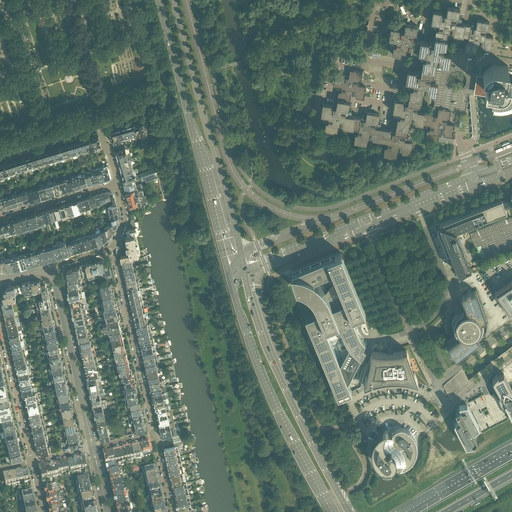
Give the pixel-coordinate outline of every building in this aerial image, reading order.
[(409,122),(423,124),(430,126),(429,130),(427,130),(427,132),(426,133),(426,139),(438,141),(439,135),(439,133),(440,133),(444,133),(444,136),(452,137),(454,125),(446,123),(447,120),(447,118),(449,119),(451,110),(439,108),(438,110),(437,116),(432,116),(433,113),(425,112),(419,111),(421,99),(422,93),(435,95),(436,95),(438,82),(430,81),(431,76),(433,76),(433,73),(434,69),(435,63),(448,65),(450,53),(445,52),(447,37),(448,31),(453,32),(453,34),(463,36),(468,37),(468,42),(465,42),(464,48),(464,50),(474,52),(476,52),(478,44),(483,45),(482,47),(491,49),(493,36),(485,35),(486,30),(488,30),(489,22),(477,20),(476,28),(471,27),(471,25),(465,24),(455,22),(456,17),(458,17),(460,9),(447,7),(446,15),(441,14),(441,12),(433,10),(431,23),(439,24),(438,29),(436,29),(435,35),(433,44),(428,44),(429,41),(421,40),(413,39),(414,34),(416,34),(417,26),(405,24),(404,32),(399,31),(399,29),(391,27),(390,33),(389,40),(397,41),(396,46),(394,45),(392,54),(405,56),(406,48),(411,49),(410,51),(418,52),(426,54),(425,58),(423,58),(423,61),(422,64),(422,67),(421,71),(421,74),(415,73),(416,71),(407,70),(405,82),(413,83),(413,88),(410,88),(409,97),(408,101),(395,99),(393,111),(393,112),(398,112),(398,117),(396,127),(395,133),(390,132),(390,130),(376,127),(375,127),(376,122),(378,123),(379,114),(367,112),(366,120),(361,119),(361,117),(355,116),(345,114),(346,109),(348,110),(350,101),(350,99),(351,94),(356,95),(356,97),(364,99),(366,86),(358,85),(358,83),(359,80),(361,80),(362,72),(350,70),(349,78),(344,77),(344,75),(336,73),(335,79),(334,86),(341,87),(341,92),(338,92),(338,97),(337,99),(336,105),(323,103),(321,115),(326,116),(324,130),(337,132),(338,124),(343,125),(343,127),(353,128),(358,129),(357,134),(355,134),(354,142),(366,144),(367,139),(374,140),(388,142),(387,147),(385,147),(383,155),(396,157),(397,149),(402,150),(402,152),(410,154),(412,141),(404,140),(405,135),(407,135),(408,129),(409,122)] [(465,114),(465,113),(466,107),(468,95),(468,93),(474,85),(479,86),(481,83),(485,83),(485,79),(485,78),(485,79),(484,79),(483,78),(482,78),(482,77),(482,76),(483,75),(484,75),(484,74),(482,74),(473,73),(472,72),(471,71),(471,70),(471,68),(472,68),(473,67),(473,66),(472,66),(472,65),(472,60),(473,60),(474,60),(474,59),(474,58),(473,58),(474,52),(464,50),(464,48),(451,46),(450,46),(450,47),(450,48),(451,49),(450,53),(448,65),(435,63),(434,69),(433,73),(433,76),(431,76),(430,81),(438,82),(436,95),(435,95),(435,99),(434,99),(433,99),(433,100),(433,101),(434,101),(433,106),(432,107),(432,108),(432,109),(433,109),(438,110),(439,108),(451,110),(453,111),(455,111),(455,112),(456,113),(457,112),(463,112),(463,113),(463,114),(464,114),(465,114)] [(507,74),(508,67),(508,66),(495,64),(494,64),(492,64),(491,64),(490,65),(489,65),(488,66),(487,66),(486,67),(486,68),(485,69),(484,69),(485,69),(484,70),(484,71),(483,72),(482,74),(484,74),(484,75),(483,75),(482,76),(482,77),(482,78),(483,78),(484,79),(485,79),(485,78),(485,79),(485,83),(484,87),(488,87),(487,89),(487,90),(488,90),(488,91),(489,92),(490,92),(490,91),(491,91),(491,90),(491,89),(492,88),(497,89),(496,91),(496,96),(493,95),(491,107),(492,107),(492,106),(494,107),(493,112),(494,112),(496,113),(498,113),(499,113),(501,113),(502,113),(504,112),(506,112),(507,112),(509,111),(510,111),(511,110),(511,80),(509,80),(510,79),(505,78),(506,77),(506,76),(506,75),(506,74),(507,74)] [(140,123),(132,126),(136,138),(141,136),(141,137),(141,138),(142,138),(143,138),(144,138),(145,137),(145,136),(145,135),(148,135),(145,123),(142,124),(141,124),(140,123)] [(132,126),(127,127),(130,138),(132,138),(133,139),(136,138),(132,126)] [(121,129),(124,139),(125,141),(128,140),(128,139),(130,138),(127,127),(121,129)] [(121,129),(115,131),(119,142),(121,141),(121,140),(124,139),(121,129)] [(119,142),(115,131),(109,133),(113,145),(117,143),(117,142),(119,142)] [(98,136),(92,138),(95,150),(97,149),(98,150),(102,149),(98,136)] [(92,138),(85,140),(89,151),(89,152),(95,150),(92,138)] [(79,142),(83,152),(83,153),(85,153),(85,152),(89,151),(85,140),(79,142)] [(73,144),(77,154),(77,155),(80,155),(79,153),(83,152),(79,142),(73,144)] [(73,144),(67,146),(70,156),(71,157),(73,156),(73,155),(77,154),(73,144)] [(62,147),(61,147),(64,158),(65,159),(67,158),(67,157),(70,156),(67,146),(63,147),(63,146),(62,146),(61,147),(62,147)] [(61,147),(55,149),(58,160),(59,161),(61,160),(61,159),(64,158),(61,147)] [(115,151),(117,157),(127,154),(128,153),(126,148),(123,149),(117,150),(115,151)] [(49,151),(52,162),(52,163),(55,162),(55,161),(58,160),(55,149),(49,151)] [(43,153),(46,164),(46,165),(49,164),(48,163),(52,162),(49,151),(43,153)] [(43,153),(37,155),(40,165),(40,166),(43,166),(42,165),(46,164),(43,153)] [(117,157),(119,162),(130,159),(129,157),(128,157),(127,154),(117,157)] [(37,155),(31,157),(34,167),(34,168),(37,168),(36,167),(40,165),(37,155)] [(31,157),(25,159),(28,169),(28,170),(31,169),(30,168),(34,167),(31,157)] [(19,160),(22,171),(22,172),(25,171),(24,170),(28,169),(25,159),(19,160)] [(119,162),(120,168),(130,165),(129,162),(130,161),(130,159),(119,162)] [(13,162),(16,173),(16,174),(18,173),(18,172),(22,171),(19,160),(13,162)] [(13,162),(6,164),(9,175),(10,176),(12,175),(12,174),(16,173),(13,162)] [(1,166),(0,166),(4,178),(6,177),(6,176),(9,175),(6,164),(2,165),(1,165),(1,166)] [(107,165),(101,167),(105,180),(111,178),(107,165)] [(120,168),(122,174),(133,171),(132,168),(131,169),(130,165),(120,168)] [(101,167),(95,168),(99,182),(105,180),(101,167)] [(93,170),(90,171),(94,183),(99,182),(95,168),(92,169),(93,170)] [(123,180),(123,182),(124,185),(135,182),(134,179),(136,178),(140,177),(142,180),(145,179),(146,181),(159,176),(157,170),(155,171),(154,169),(136,176),(124,180),(123,180)] [(84,173),(84,175),(88,185),(94,183),(90,171),(87,172),(87,171),(84,172),(84,173)] [(122,174),(124,180),(136,176),(135,172),(134,173),(133,171),(122,174)] [(84,173),(78,175),(82,187),(88,185),(84,175),(84,173)] [(71,177),(72,178),(75,189),(82,187),(78,175),(71,177)] [(65,179),(65,180),(69,191),(75,189),(72,178),(68,180),(68,178),(65,179)] [(58,179),(59,182),(62,193),(65,192),(69,191),(65,180),(60,181),(59,179),(58,179)] [(48,185),(45,186),(49,197),(51,196),(55,195),(52,184),(51,181),(47,183),(48,185)] [(59,182),(52,184),(55,195),(59,194),(62,193),(59,182)] [(42,187),(38,188),(42,199),(49,197),(45,186),(45,184),(42,185),(42,187)] [(38,187),(32,189),(32,190),(33,190),(36,201),(38,201),(38,200),(42,199),(38,188),(38,187)] [(127,196),(128,199),(144,195),(143,190),(138,191),(137,187),(125,190),(126,192),(126,193),(127,195),(127,196)] [(32,189),(27,191),(27,192),(30,201),(30,203),(32,202),(36,201),(33,190),(32,190),(32,189)] [(23,192),(21,193),(24,203),(26,202),(30,201),(27,192),(27,191),(27,190),(23,191),(23,192)] [(21,193),(16,195),(19,204),(22,203),(24,203),(21,193)] [(10,195),(10,196),(13,206),(14,206),(19,204),(16,195),(15,194),(10,195)] [(440,227),(438,228),(439,232),(441,236),(439,236),(443,246),(447,257),(452,255),(454,262),(455,264),(457,268),(459,273),(460,273),(460,272),(471,268),(469,263),(468,260),(467,257),(461,244),(461,242),(460,240),(456,231),(457,231),(475,224),(476,224),(479,222),(507,211),(505,206),(507,205),(511,203),(511,194),(510,195),(511,197),(502,201),(502,199),(471,211),(463,214),(439,224),(440,227)] [(146,195),(144,195),(128,199),(129,203),(130,206),(129,206),(129,207),(130,207),(130,209),(138,207),(143,205),(148,203),(149,203),(148,200),(147,200),(146,195)] [(3,197),(7,208),(11,207),(13,206),(10,196),(8,197),(7,196),(3,197)] [(90,197),(88,198),(91,208),(92,208),(97,206),(94,196),(90,197)] [(85,199),(83,199),(87,214),(90,213),(89,210),(92,209),(91,208),(88,198),(85,199)] [(87,214),(83,199),(80,200),(77,201),(81,211),(81,212),(81,213),(84,213),(84,214),(87,214)] [(71,203),(75,215),(76,216),(82,215),(81,213),(81,212),(81,211),(77,201),(73,202),(71,203)] [(69,204),(65,205),(69,215),(72,214),(72,216),(75,215),(71,203),(69,204)] [(106,207),(107,213),(118,210),(116,204),(114,205),(106,207)] [(59,207),(63,218),(63,219),(66,218),(69,217),(69,215),(65,205),(61,206),(59,207)] [(56,208),(54,208),(59,227),(62,226),(60,220),(59,219),(63,218),(59,207),(56,208)] [(51,209),(48,210),(51,221),(55,220),(55,222),(59,234),(61,233),(59,227),(54,208),(51,209)] [(44,211),(42,212),(45,223),(48,231),(50,230),(49,224),(48,223),(51,221),(48,210),(44,211)] [(118,210),(107,213),(109,219),(111,219),(119,216),(118,210)] [(42,212),(35,214),(38,225),(42,224),(42,226),(46,225),(45,223),(42,212)] [(35,214),(28,216),(31,227),(34,226),(35,228),(38,227),(38,225),(35,214)] [(28,216),(21,218),(24,229),(25,232),(29,231),(28,228),(31,227),(28,216)] [(109,223),(110,225),(112,233),(114,233),(114,232),(116,230),(115,228),(116,228),(117,226),(119,221),(119,216),(111,219),(112,222),(109,223)] [(21,218),(14,220),(17,232),(24,229),(21,218)] [(129,236),(134,235),(137,234),(136,230),(137,230),(136,227),(134,219),(131,220),(131,221),(131,223),(130,225),(130,227),(129,229),(127,229),(128,232),(127,233),(127,235),(129,236)] [(10,223),(8,223),(11,234),(13,234),(14,235),(18,234),(17,233),(17,232),(14,220),(11,221),(10,223)] [(104,227),(105,229),(108,238),(110,238),(110,236),(112,236),(113,235),(112,233),(110,225),(107,226),(106,222),(103,223),(104,227)] [(4,224),(2,225),(6,236),(11,234),(8,223),(7,224),(6,223),(5,223),(4,224)] [(99,229),(100,231),(104,242),(106,242),(105,241),(108,240),(108,239),(108,238),(105,229),(102,230),(101,226),(99,227),(99,229)] [(94,231),(94,233),(98,245),(100,245),(100,244),(104,243),(104,242),(100,231),(99,229),(94,231)] [(94,233),(89,235),(92,247),(98,245),(94,233)] [(89,235),(83,237),(86,249),(92,247),(89,235)] [(128,249),(129,254),(130,257),(132,256),(139,255),(139,254),(134,235),(129,236),(125,237),(125,238),(127,244),(126,245),(127,249),(128,249)] [(83,237),(77,239),(81,251),(86,249),(83,237)] [(77,239),(71,241),(75,253),(81,251),(77,239)] [(34,242),(36,250),(40,263),(49,260),(45,248),(44,247),(40,248),(39,242),(42,241),(42,240),(38,241),(38,240),(34,242)] [(59,242),(59,243),(59,245),(63,256),(69,254),(66,242),(65,241),(62,242),(61,241),(59,242)] [(71,241),(66,242),(69,254),(75,253),(71,241)] [(53,244),(53,246),(57,258),(63,256),(59,245),(59,243),(53,244)] [(49,247),(45,248),(49,260),(57,258),(53,246),(49,248),(49,247)] [(30,252),(34,265),(40,263),(36,250),(30,252)] [(23,254),(28,267),(34,265),(30,252),(26,253),(23,254)] [(333,256),(291,273),(293,279),(296,289),(294,290),(305,318),(322,360),(338,397),(352,392),(352,391),(347,381),(349,378),(351,377),(351,378),(352,378),(352,379),(353,379),(354,379),(355,379),(355,378),(356,378),(357,377),(357,376),(358,372),(359,368),(367,367),(369,360),(376,337),(365,311),(342,256),(341,253),(333,256)] [(10,255),(11,258),(14,270),(15,271),(17,270),(21,269),(17,256),(14,257),(13,254),(10,255)] [(17,256),(21,269),(24,268),(28,267),(23,254),(20,255),(17,256)] [(0,265),(1,270),(2,271),(4,270),(5,271),(8,270),(5,260),(4,256),(3,257),(2,256),(1,257),(0,257),(0,265)] [(11,258),(5,260),(8,270),(10,270),(11,271),(12,271),(14,270),(11,258)] [(121,262),(123,267),(135,265),(133,259),(121,262)] [(97,261),(91,262),(94,275),(99,273),(97,261)] [(100,261),(97,261),(99,273),(99,274),(102,273),(103,276),(106,275),(103,263),(103,261),(101,261),(100,261)] [(91,262),(85,264),(86,271),(89,280),(94,278),(94,275),(91,262)] [(106,263),(103,263),(106,275),(106,278),(112,276),(111,269),(109,266),(107,264),(106,263)] [(66,273),(67,276),(80,273),(82,273),(82,272),(86,271),(85,264),(72,268),(71,269),(69,270),(68,270),(66,272),(66,273)] [(123,267),(124,274),(136,271),(135,265),(123,267)] [(137,277),(136,271),(124,274),(125,279),(137,277)] [(66,279),(67,283),(81,279),(80,273),(67,276),(67,278),(66,279)] [(125,279),(127,285),(138,283),(139,283),(137,277),(125,279)] [(66,285),(67,289),(80,285),(82,285),(81,279),(67,283),(67,284),(66,285)] [(31,282),(33,292),(33,295),(39,294),(39,293),(42,292),(42,291),(39,280),(38,280),(37,280),(36,281),(31,282)] [(39,280),(42,291),(42,292),(43,295),(43,297),(49,296),(48,293),(48,290),(47,288),(45,284),(43,282),(39,280)] [(496,291),(495,292),(509,313),(508,313),(508,314),(509,314),(510,315),(511,315),(511,280),(501,288),(496,291)] [(22,283),(23,291),(25,297),(31,295),(30,293),(33,292),(31,282),(31,281),(27,282),(22,283)] [(3,293),(4,296),(16,293),(15,289),(16,289),(17,293),(23,291),(22,283),(16,285),(9,287),(8,288),(8,287),(8,288),(7,288),(6,289),(6,291),(5,291),(4,291),(3,292),(3,293)] [(98,286),(99,292),(111,290),(111,288),(112,287),(111,283),(98,286)] [(127,285),(128,291),(139,289),(138,283),(127,285)] [(67,292),(67,295),(82,291),(80,285),(67,289),(68,291),(67,292)] [(128,291),(129,297),(141,294),(139,289),(128,291)] [(101,298),(114,295),(113,292),(112,292),(112,291),(111,290),(99,292),(100,295),(101,298)] [(470,291),(469,291),(468,291),(467,291),(467,292),(466,292),(466,293),(466,294),(465,294),(462,295),(466,309),(463,310),(463,311),(462,312),(461,312),(460,313),(459,314),(458,315),(457,316),(456,317),(456,318),(455,319),(455,320),(454,321),(454,322),(454,323),(454,324),(454,325),(454,326),(454,327),(454,328),(454,329),(455,330),(455,331),(456,332),(456,333),(457,334),(456,334),(458,337),(447,346),(450,350),(449,351),(449,352),(449,353),(449,354),(450,354),(451,354),(451,355),(452,354),(453,354),(456,358),(480,340),(477,336),(478,336),(478,335),(479,335),(480,334),(480,333),(481,332),(481,331),(482,330),(482,329),(482,328),(482,326),(483,325),(483,324),(482,323),(482,322),(482,321),(482,320),(486,319),(476,290),(471,292),(470,291)] [(69,297),(70,300),(82,297),(84,297),(86,297),(84,291),(82,291),(67,295),(68,297),(69,297)] [(3,300),(3,302),(14,300),(17,299),(17,297),(14,298),(13,294),(16,293),(4,296),(2,296),(2,297),(1,298),(2,299),(2,300),(2,299),(3,300)] [(129,297),(131,303),(142,300),(141,294),(129,297)] [(102,301),(102,304),(114,301),(114,300),(115,299),(114,295),(101,298),(102,301)] [(50,301),(49,296),(43,297),(43,299),(41,299),(36,300),(38,308),(50,306),(51,305),(50,301)] [(70,307),(71,306),(84,303),(87,303),(87,302),(86,297),(84,297),(82,297),(70,300),(70,302),(69,303),(70,307)] [(1,303),(3,308),(5,308),(5,307),(9,306),(9,308),(13,307),(13,306),(17,305),(16,303),(15,303),(14,300),(3,302),(1,303)] [(131,303),(132,309),(143,306),(142,300),(131,303)] [(84,303),(71,306),(71,308),(71,309),(71,312),(72,312),(85,309),(89,308),(87,303),(84,303)] [(4,314),(17,311),(18,311),(17,305),(13,306),(13,307),(9,308),(9,306),(5,307),(5,308),(3,308),(3,310),(4,313),(4,314)] [(50,307),(50,306),(38,308),(36,309),(38,314),(51,311),(52,310),(51,308),(50,307)] [(132,309),(133,314),(145,312),(143,306),(132,309)] [(101,316),(101,317),(117,313),(116,311),(118,311),(117,307),(105,309),(104,310),(101,311),(102,316),(101,316)] [(73,318),(86,315),(86,312),(85,309),(72,312),(73,314),(72,315),(73,318)] [(5,317),(5,320),(7,319),(11,318),(12,319),(16,318),(16,317),(20,316),(19,316),(19,314),(18,314),(17,311),(4,314),(5,317)] [(51,313),(51,311),(38,314),(38,317),(39,317),(39,320),(52,317),(53,316),(52,314),(51,313)] [(133,314),(135,320),(146,318),(145,312),(133,314)] [(106,322),(118,319),(120,318),(119,315),(117,315),(117,313),(101,317),(102,319),(105,318),(106,322)] [(74,323),(75,324),(88,321),(91,320),(90,316),(89,317),(88,314),(86,315),(73,318),(74,318),(74,320),(73,321),(74,323)] [(6,324),(6,325),(19,322),(21,321),(20,318),(20,316),(16,317),(16,318),(12,319),(11,318),(7,319),(5,320),(6,321),(6,324)] [(53,319),(52,317),(39,320),(40,323),(41,326),(40,326),(54,323),(54,320),(53,319)] [(135,320),(136,326),(147,323),(146,318),(135,320)] [(103,325),(104,328),(119,325),(119,322),(119,320),(118,320),(118,319),(106,322),(107,324),(103,325)] [(75,329),(77,330),(89,327),(88,324),(89,324),(88,321),(75,324),(76,326),(75,327),(75,329)] [(6,325),(8,330),(10,330),(10,329),(14,328),(14,330),(18,329),(18,328),(22,327),(21,324),(20,325),(19,322),(6,325)] [(55,326),(54,323),(40,326),(41,326),(41,329),(42,332),(55,329),(54,327),(55,326)] [(137,330),(138,334),(151,331),(149,324),(147,325),(147,323),(136,326),(136,327),(137,330)] [(109,333),(110,333),(121,330),(121,329),(121,328),(120,327),(119,325),(104,328),(105,331),(108,330),(109,333)] [(8,330),(9,336),(22,333),(21,330),(22,330),(22,327),(18,328),(18,329),(14,330),(14,328),(10,329),(10,330),(8,330)] [(77,335),(78,336),(91,333),(89,327),(77,330),(77,332),(76,333),(77,335)] [(55,329),(42,332),(43,338),(44,338),(56,335),(56,333),(56,332),(56,329),(55,329)] [(110,333),(111,339),(122,336),(122,335),(122,334),(123,333),(122,330),(121,330),(110,333)] [(139,341),(140,341),(152,339),(151,331),(138,334),(139,338),(139,341)] [(9,336),(10,341),(23,339),(22,333),(9,336)] [(77,339),(78,342),(92,339),(91,333),(78,336),(78,338),(78,339),(77,339)] [(57,335),(56,335),(44,338),(45,343),(58,340),(57,338),(58,337),(57,335)] [(111,339),(113,345),(123,342),(122,336),(111,339)] [(10,341),(11,347),(15,346),(18,345),(18,346),(23,345),(23,344),(24,344),(26,343),(25,338),(23,339),(10,341)] [(80,346),(81,348),(93,345),(92,339),(78,342),(79,345),(80,345),(80,346)] [(139,341),(141,347),(154,344),(152,339),(140,341),(139,341)] [(58,344),(58,340),(45,343),(46,349),(59,346),(58,344)] [(113,345),(114,351),(125,348),(123,342),(113,345)] [(11,347),(13,352),(25,349),(24,344),(23,344),(23,345),(18,346),(18,345),(15,346),(11,347)] [(141,347),(142,353),(155,350),(157,350),(155,344),(154,344),(141,347)] [(406,349),(411,348),(409,344),(408,344),(407,345),(405,345),(404,346),(402,346),(401,347),(399,347),(398,347),(396,347),(395,348),(393,348),(392,348),(392,352),(395,352),(397,351),(399,351),(401,350),(404,350),(406,349)] [(82,354),(95,351),(93,345),(81,348),(80,349),(80,351),(81,352),(82,352),(82,354)] [(59,348),(59,346),(46,349),(47,352),(46,352),(47,355),(61,352),(60,352),(61,352),(61,351),(61,349),(60,348),(59,348)] [(114,351),(115,357),(126,354),(127,352),(125,351),(125,348),(114,351)] [(372,351),(370,360),(367,374),(364,385),(366,385),(368,384),(370,383),(372,382),(375,381),(377,381),(379,380),(382,380),(384,379),(387,379),(394,378),(397,378),(399,379),(402,379),(404,379),(407,379),(409,380),(411,380),(414,381),(416,382),(418,382),(406,349),(404,350),(401,350),(399,351),(397,351),(395,352),(392,352),(390,352),(388,352),(386,352),(383,352),(381,352),(380,352),(379,352),(376,352),(374,351),(372,351)] [(142,353),(144,359),(156,356),(155,350),(142,353)] [(83,358),(84,360),(96,357),(95,351),(82,354),(81,355),(82,357),(83,358)] [(61,352),(47,355),(48,362),(61,359),(61,357),(62,355),(61,352)] [(14,357),(15,363),(25,360),(28,360),(27,354),(25,355),(21,356),(21,355),(17,356),(14,357)] [(115,357),(117,363),(128,360),(126,354),(115,357)] [(144,359),(145,365),(158,362),(156,356),(144,359)] [(84,365),(84,366),(97,363),(96,357),(84,360),(84,362),(83,363),(83,365),(84,365)] [(62,359),(61,359),(48,362),(50,368),(63,365),(62,363),(63,362),(62,359)] [(15,363),(16,368),(19,368),(18,367),(23,366),(23,367),(27,366),(31,365),(30,362),(29,362),(28,360),(25,360),(15,363)] [(117,363),(118,369),(129,366),(128,360),(117,363)] [(145,365),(146,371),(159,368),(158,362),(145,365)] [(85,371),(86,372),(99,369),(97,363),(84,366),(85,366),(85,368),(85,369),(84,369),(85,371)] [(16,368),(18,374),(31,371),(30,368),(31,367),(31,365),(27,366),(23,367),(23,366),(18,367),(19,368),(16,368)] [(64,365),(63,365),(50,368),(51,374),(65,371),(64,365)] [(118,369),(119,375),(132,372),(131,369),(130,368),(129,368),(129,366),(118,369)] [(146,371),(148,377),(160,374),(160,370),(163,369),(163,367),(159,368),(146,371)] [(86,378),(100,375),(99,369),(86,372),(87,374),(86,375),(86,378)] [(18,374),(19,379),(21,379),(21,378),(25,377),(25,378),(29,377),(33,376),(33,373),(31,373),(31,371),(18,374)] [(66,376),(65,371),(51,374),(53,381),(66,378),(65,376),(66,376)] [(121,375),(122,381),(134,378),(134,374),(133,374),(132,374),(132,372),(119,375),(121,375)] [(511,389),(503,373),(499,375),(498,374),(496,375),(495,376),(495,377),(494,378),(493,379),(492,380),(498,392),(498,393),(498,394),(498,396),(498,397),(499,398),(499,399),(499,400),(500,401),(500,402),(501,403),(502,404),(502,405),(503,405),(504,406),(505,407),(506,408),(507,408),(511,418),(511,389)] [(148,377),(149,383),(161,380),(162,380),(160,374),(148,377)] [(86,378),(88,384),(101,380),(101,379),(101,377),(100,376),(100,375),(86,378)] [(19,379),(20,385),(33,382),(33,378),(34,378),(33,376),(29,377),(25,378),(25,377),(21,378),(21,379),(19,379)] [(66,378),(53,381),(54,387),(68,384),(67,384),(67,382),(67,381),(67,378),(66,378)] [(124,383),(125,386),(137,383),(136,380),(135,379),(134,378),(122,381),(120,381),(121,383),(124,383)] [(101,380),(88,384),(89,389),(102,386),(101,383),(105,382),(105,380),(104,380),(101,380)] [(149,383),(150,389),(163,386),(161,380),(149,383)] [(20,385),(21,390),(36,386),(35,384),(34,384),(33,382),(20,385)] [(124,386),(124,389),(123,390),(124,392),(125,392),(137,389),(136,387),(137,387),(137,386),(138,386),(137,383),(125,386),(124,386)] [(68,385),(68,384),(54,387),(55,391),(53,392),(54,394),(56,394),(69,391),(69,390),(68,390),(68,388),(69,387),(68,385)] [(21,390),(22,395),(37,392),(36,386),(21,390)] [(102,386),(89,389),(90,395),(103,391),(105,391),(105,390),(105,389),(104,388),(103,389),(102,386)] [(150,389),(152,395),(164,392),(167,392),(165,386),(163,386),(150,389)] [(124,392),(125,398),(137,395),(137,394),(137,393),(137,392),(138,392),(137,389),(125,392),(124,392)] [(70,391),(69,391),(56,394),(57,401),(71,398),(70,398),(69,395),(70,395),(70,394),(70,393),(70,391)] [(90,395),(91,400),(101,398),(100,395),(104,394),(103,391),(90,395)] [(26,401),(38,398),(40,398),(40,395),(38,395),(37,392),(22,395),(23,399),(23,398),(24,399),(25,399),(26,401)] [(152,395),(153,401),(169,397),(168,395),(168,394),(167,392),(164,392),(152,395)] [(128,401),(128,403),(139,401),(139,398),(138,397),(137,397),(137,395),(125,398),(126,401),(128,401)] [(169,397),(153,401),(154,407),(169,404),(168,400),(168,398),(169,397)] [(27,405),(27,407),(40,404),(38,398),(26,401),(25,401),(25,402),(25,404),(26,405),(27,405)] [(71,399),(71,398),(57,401),(59,409),(72,406),(71,403),(71,402),(72,401),(72,399),(71,399)] [(0,400),(0,407),(10,405),(11,405),(11,404),(11,401),(10,401),(9,401),(9,399),(0,400)] [(128,406),(129,409),(142,406),(141,403),(140,403),(139,401),(128,403),(125,404),(125,407),(128,406)] [(106,402),(93,405),(94,410),(103,408),(107,407),(106,402)] [(29,413),(41,410),(44,409),(44,408),(44,407),(43,406),(43,403),(40,404),(27,407),(26,408),(27,410),(28,411),(29,413)] [(154,407),(155,410),(156,411),(157,413),(171,409),(170,403),(169,404),(154,407)] [(459,405),(459,406),(460,407),(455,409),(460,419),(459,420),(458,418),(454,422),(466,445),(473,444),(474,443),(473,441),(474,441),(475,440),(476,440),(476,439),(476,438),(476,437),(476,436),(474,433),(472,430),(474,429),(474,431),(479,426),(467,403),(459,405)] [(0,407),(0,413),(12,411),(11,407),(10,405),(0,407)] [(72,407),(72,406),(59,409),(61,417),(74,414),(73,411),(74,410),(73,407),(72,406),(72,407)] [(129,409),(130,415),(142,412),(142,411),(142,410),(143,410),(142,406),(129,409)] [(156,416),(157,418),(158,419),(170,416),(172,415),(171,409),(157,413),(157,414),(157,415),(156,416)] [(30,419),(43,416),(41,410),(29,413),(28,413),(28,414),(27,414),(28,416),(29,417),(30,419)] [(0,419),(0,420),(13,417),(12,413),(12,411),(0,413),(0,419)] [(130,422),(132,421),(144,418),(143,417),(143,416),(144,416),(144,415),(144,413),(143,413),(142,412),(142,413),(142,412),(130,415),(131,419),(129,419),(130,422)] [(95,416),(96,421),(105,419),(105,416),(109,415),(109,413),(104,414),(104,413),(100,414),(101,415),(98,416),(98,415),(95,416)] [(75,415),(74,414),(61,417),(63,425),(76,422),(75,419),(75,418),(76,417),(75,415)] [(31,423),(31,425),(44,422),(43,416),(30,419),(29,420),(29,422),(30,422),(30,423),(31,423)] [(158,422),(159,425),(171,422),(170,416),(158,419),(158,420),(158,421),(158,422)] [(0,420),(2,426),(14,423),(15,423),(15,421),(15,419),(14,418),(13,419),(13,417),(0,420)] [(132,421),(133,427),(145,425),(144,423),(145,423),(145,421),(146,421),(145,419),(144,418),(132,421)] [(32,431),(45,428),(44,422),(31,425),(32,427),(31,427),(31,428),(31,431),(31,430),(32,431)] [(77,423),(76,422),(63,425),(65,433),(78,430),(77,427),(77,426),(78,425),(77,423)] [(97,426),(98,431),(108,429),(107,426),(111,425),(111,424),(114,423),(114,422),(107,424),(106,423),(103,424),(103,425),(100,426),(100,425),(97,426)] [(159,426),(160,430),(173,428),(171,422),(159,425),(159,426)] [(2,426),(3,432),(16,429),(16,428),(15,425),(14,423),(2,426)] [(145,425),(133,427),(134,433),(145,431),(146,429),(145,425)] [(160,430),(161,437),(166,436),(167,435),(170,435),(174,434),(176,433),(175,427),(173,428),(160,430)] [(34,437),(47,434),(45,428),(32,431),(33,431),(33,433),(32,434),(33,436),(34,437)] [(407,430),(406,429),(405,429),(404,428),(403,428),(401,428),(400,428),(399,428),(398,428),(397,428),(396,429),(395,430),(394,430),(394,431),(393,432),(392,433),(392,434),(392,435),(390,435),(390,434),(390,433),(389,433),(389,432),(388,432),(387,432),(387,433),(386,433),(386,434),(384,433),(385,432),(385,431),(386,430),(387,429),(388,428),(386,428),(385,428),(384,429),(383,429),(382,430),(381,431),(379,432),(378,433),(377,433),(376,434),(375,435),(375,436),(374,438),(373,439),(373,440),(372,441),(372,443),(371,444),(371,445),(371,446),(371,448),(371,449),(371,450),(371,452),(371,453),(372,454),(372,455),(372,457),(373,458),(374,459),(374,460),(375,461),(376,462),(377,463),(378,464),(379,465),(380,466),(381,467),(382,467),(383,468),(384,468),(385,468),(386,468),(386,469),(387,469),(388,468),(389,468),(390,468),(391,468),(391,467),(392,467),(393,466),(394,465),(395,464),(395,463),(396,462),(396,461),(403,463),(403,464),(403,465),(402,466),(401,466),(401,467),(400,468),(400,469),(401,468),(403,468),(404,467),(405,467),(406,466),(407,465),(408,465),(409,464),(410,463),(411,462),(412,461),(413,460),(413,459),(414,458),(415,457),(415,456),(416,455),(416,453),(417,452),(417,451),(417,450),(417,449),(417,447),(417,446),(417,444),(416,443),(416,442),(416,440),(415,439),(415,438),(414,437),(413,436),(413,435),(412,434),(411,433),(410,432),(409,431),(408,430),(407,430)] [(3,432),(5,438),(17,435),(16,431),(16,429),(3,432)] [(79,431),(78,430),(65,433),(67,441),(80,438),(79,435),(79,434),(79,433),(79,431)] [(102,435),(100,436),(101,441),(113,438),(112,436),(114,436),(113,433),(109,434),(109,433),(105,434),(105,435),(103,436),(102,435)] [(172,435),(174,445),(182,443),(179,433),(172,435)] [(35,443),(36,443),(48,440),(47,434),(34,437),(35,439),(34,439),(34,440),(34,442),(35,443)] [(358,436),(363,445),(367,443),(363,434),(358,436)] [(5,438),(6,444),(19,441),(19,439),(20,439),(19,437),(18,437),(17,435),(5,438)] [(81,439),(80,438),(67,441),(68,448),(83,445),(83,443),(81,442),(81,439)] [(37,449),(49,446),(48,440),(36,443),(36,445),(35,446),(35,448),(36,448),(36,449),(37,449)] [(6,444),(7,450),(20,447),(20,446),(19,443),(19,441),(6,444)] [(146,442),(141,443),(144,457),(147,456),(150,456),(153,455),(150,441),(149,441),(148,441),(147,441),(147,442),(146,442)] [(132,446),(135,459),(137,459),(144,457),(141,443),(140,443),(140,444),(139,444),(137,444),(134,445),(135,445),(134,445),(133,445),(132,446)] [(123,447),(122,447),(124,459),(126,458),(127,461),(135,459),(132,446),(131,446),(131,445),(131,446),(130,445),(129,446),(128,446),(125,447),(124,447),(123,447)] [(165,454),(179,451),(178,445),(164,448),(165,454)] [(49,446),(37,449),(37,451),(36,452),(37,455),(38,455),(51,452),(49,446)] [(9,455),(21,453),(21,449),(20,449),(20,447),(7,450),(9,455)] [(114,449),(113,450),(115,461),(117,461),(118,464),(119,464),(119,463),(125,462),(124,459),(122,447),(122,448),(120,448),(119,449),(118,449),(118,448),(116,449),(114,449)] [(103,452),(106,463),(115,461),(113,450),(107,451),(106,451),(105,451),(104,452),(103,452)] [(165,454),(167,459),(180,456),(179,451),(165,454)] [(9,455),(10,461),(10,462),(23,459),(24,458),(23,455),(22,455),(21,453),(9,455)] [(80,457),(82,469),(84,469),(85,472),(85,473),(83,474),(84,478),(90,476),(89,471),(86,459),(86,458),(85,456),(84,455),(80,456),(80,457)] [(168,465),(168,464),(181,461),(180,456),(167,459),(166,459),(168,465)] [(76,459),(74,459),(77,471),(79,471),(79,470),(82,469),(80,457),(76,458),(76,459)] [(65,459),(62,460),(65,472),(68,472),(68,473),(71,473),(68,461),(66,461),(66,460),(65,460),(65,459)] [(74,459),(68,461),(71,473),(77,471),(74,459)] [(58,463),(57,463),(59,476),(62,475),(62,473),(65,472),(62,460),(59,461),(59,462),(58,462),(58,463)] [(106,463),(108,472),(117,470),(117,468),(115,461),(106,463)] [(168,464),(169,469),(182,466),(181,461),(168,464)] [(57,463),(51,465),(53,477),(59,476),(57,463)] [(48,478),(45,465),(43,465),(43,464),(40,465),(39,466),(40,470),(39,470),(42,482),(44,487),(49,486),(48,478)] [(49,464),(45,465),(48,478),(53,477),(51,465),(49,465),(49,464)] [(169,469),(170,475),(182,472),(184,472),(182,466),(169,469)] [(21,470),(24,483),(30,481),(27,469),(26,468),(24,469),(23,470),(21,470)] [(143,470),(144,476),(156,474),(157,473),(157,470),(156,470),(155,470),(155,468),(153,468),(143,470)] [(110,478),(123,475),(121,469),(119,470),(117,470),(108,472),(109,477),(110,478)] [(18,484),(24,483),(21,470),(20,470),(18,470),(17,471),(16,472),(18,484)] [(13,485),(18,484),(16,472),(15,472),(14,471),(12,471),(12,472),(12,473),(10,473),(13,485)] [(6,487),(13,485),(10,473),(9,473),(8,473),(8,472),(6,473),(6,474),(0,475),(2,484),(6,483),(6,487)] [(170,475),(171,480),(183,477),(182,472),(170,475)] [(144,476),(146,482),(158,480),(158,479),(159,479),(158,476),(157,476),(156,474),(144,476)] [(112,484),(124,481),(123,475),(110,478),(111,480),(110,481),(110,483),(111,484),(112,484)] [(75,481),(77,489),(90,486),(90,482),(91,481),(90,477),(75,481)] [(171,480),(172,486),(185,483),(183,477),(171,480)] [(146,482),(147,488),(159,485),(160,485),(160,484),(159,482),(158,482),(158,480),(146,482)] [(112,490),(113,490),(126,487),(124,481),(112,484),(112,486),(111,486),(112,490)] [(175,492),(188,489),(187,488),(186,482),(185,483),(172,486),(173,488),(174,489),(175,492)] [(48,498),(61,495),(60,492),(62,492),(62,489),(60,490),(59,488),(59,485),(57,485),(55,486),(45,488),(46,492),(45,492),(45,495),(47,494),(47,498),(48,498)] [(147,488),(148,494),(161,491),(161,488),(160,488),(159,488),(159,486),(159,485),(147,488)] [(77,489),(79,497),(92,494),(91,490),(92,489),(92,487),(91,487),(90,486),(77,489)] [(114,495),(127,493),(128,492),(127,489),(126,489),(126,487),(113,490),(113,492),(113,493),(112,493),(113,495),(114,495)] [(176,498),(189,495),(188,489),(175,492),(174,493),(175,495),(176,496),(176,498)] [(148,494),(150,501),(157,499),(157,501),(162,500),(161,496),(162,495),(161,491),(148,494)] [(27,494),(21,495),(20,495),(16,496),(17,502),(22,501),(34,498),(33,493),(32,493),(27,494)] [(114,499),(114,502),(128,498),(127,493),(114,495),(115,497),(114,499)] [(78,506),(81,505),(94,502),(93,498),(94,497),(94,495),(93,495),(92,494),(79,497),(80,501),(77,502),(77,503),(78,506)] [(50,508),(63,505),(63,502),(65,502),(64,499),(62,500),(62,498),(61,495),(48,498),(48,502),(47,502),(47,505),(49,504),(50,508)] [(177,502),(178,504),(190,502),(189,495),(176,498),(176,499),(176,501),(177,502)] [(22,501),(23,507),(35,504),(34,498),(22,501)] [(116,507),(117,507),(129,504),(128,498),(114,502),(116,507)] [(150,501),(152,509),(165,507),(164,502),(163,503),(162,500),(157,501),(157,499),(150,501)] [(81,505),(82,511),(87,511),(96,510),(95,507),(96,506),(95,502),(94,502),(81,505)] [(178,511),(191,508),(190,502),(178,504),(177,505),(176,505),(176,507),(177,507),(178,511)] [(121,511),(131,510),(133,509),(132,506),(135,506),(135,503),(129,504),(117,507),(118,509),(117,510),(116,511),(121,511)]
